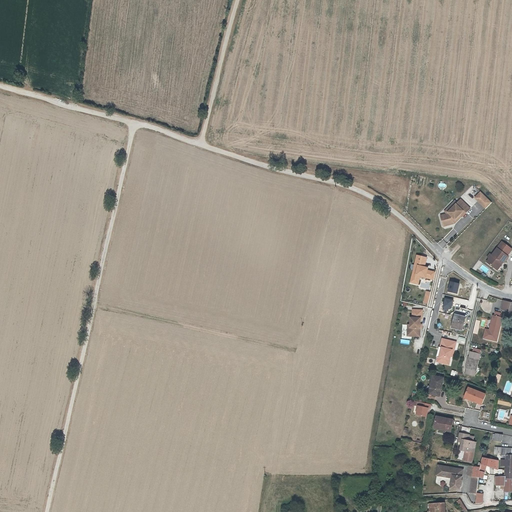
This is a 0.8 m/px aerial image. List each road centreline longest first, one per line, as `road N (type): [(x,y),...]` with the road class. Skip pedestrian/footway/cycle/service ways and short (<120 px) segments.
road 1 (unclassified): [(46,511),(133,121)]
road 2 (unclassified): [(511,296),(458,271),(391,210),(353,188),(200,144)]
road 3 (unclassified): [(200,144),(237,0)]
road 4 (unclassified): [(0,86),(133,121)]
